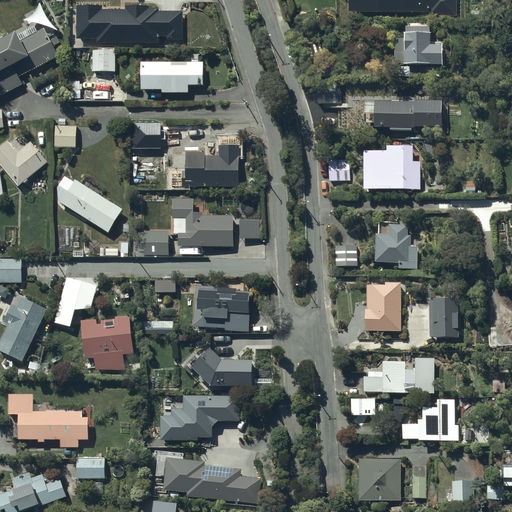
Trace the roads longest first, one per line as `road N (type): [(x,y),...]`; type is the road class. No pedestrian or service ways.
road 1 (residential): [(263,0),(307,129),(312,185),(320,340),(293,342)]
road 2 (residential): [(293,342),(273,143),(230,0)]
